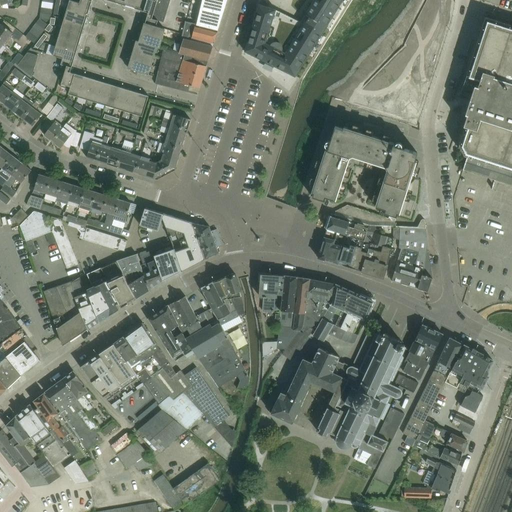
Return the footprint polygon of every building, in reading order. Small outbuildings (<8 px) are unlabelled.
[(87,16),(90,6),(91,1),(88,0),(79,0),(79,3),(69,0),(66,9),(87,16)] [(134,8),(136,0),(126,0),(125,6),(134,8)] [(146,0),(136,0),(134,8),(143,11),(146,0)] [(151,19),(153,13),(155,7),(156,1),(156,0),(146,0),(143,11),(147,12),(147,13),(148,13),(146,18),(151,19)] [(202,0),(197,24),(217,30),(226,0),(202,0)] [(259,4),(244,51),(266,62),(265,63),(266,63),(271,65),(272,66),(273,66),(295,77),(342,0),(313,0),(306,13),(305,14),(308,16),(303,23),(300,22),(275,10),(275,9),(259,4)] [(167,11),(168,5),(156,1),(155,7),(167,11)] [(165,16),(167,11),(155,7),(153,13),(165,16)] [(84,25),(87,16),(66,9),(64,18),(84,25)] [(163,22),(165,16),(153,13),(151,19),(157,21),(163,22)] [(511,25),(485,17),(459,97),(469,101),(478,104),(474,118),(467,115),(463,126),(465,127),(459,145),(464,156),(503,168),(511,171),(511,25)] [(48,25),(39,18),(36,23),(44,29),(45,29),(48,25)] [(81,34),(84,25),(64,18),(61,28),(81,34)] [(161,38),(164,28),(156,26),(157,21),(151,19),(146,18),(145,23),(143,27),(146,28),(144,33),(142,32),(161,38)] [(203,75),(208,61),(212,46),(187,41),(188,36),(192,24),(192,23),(186,21),(185,21),(180,41),(182,41),(179,53),(163,48),(157,74),(163,75),(165,69),(179,72),(187,74),(188,71),(203,75)] [(44,29),(36,23),(32,27),(41,34),(44,29)] [(192,23),(192,24),(188,36),(213,43),(217,30),(197,24),(192,23)] [(12,33),(1,24),(0,24),(0,39),(4,43),(10,47),(11,45),(12,43),(12,41),(11,39),(11,38),(9,37),(12,33)] [(41,34),(32,27),(29,32),(37,38),(41,34)] [(79,43),(81,34),(61,28),(58,37),(79,43)] [(37,38),(29,32),(25,36),(34,43),(37,38)] [(158,47),(161,38),(142,32),(141,36),(143,37),(141,42),(156,46),(156,47),(158,47)] [(34,43),(25,36),(20,42),(30,49),(34,43)] [(76,52),(79,43),(58,37),(55,46),(76,52)] [(153,56),(156,47),(156,46),(141,42),(137,40),(135,45),(138,45),(136,50),(134,49),(134,50),(153,56)] [(73,62),(76,52),(55,46),(52,56),(62,58),(60,64),(63,64),(66,65),(71,67),(73,62)] [(150,65),(153,56),(134,50),(133,54),(135,55),(133,59),(131,59),(150,65)] [(26,53),(23,57),(36,61),(38,55),(27,52),(26,53)] [(19,63),(23,57),(18,54),(12,61),(15,63),(17,65),(19,63)] [(34,67),(36,61),(23,57),(19,63),(34,67)] [(147,74),(150,65),(131,59),(130,63),(132,64),(131,69),(130,69),(131,69),(130,70),(137,74),(138,72),(147,74)] [(6,74),(13,65),(9,61),(1,71),(6,74)] [(31,77),(34,67),(19,63),(17,66),(31,77)] [(69,90),(74,73),(70,72),(71,67),(66,65),(66,66),(63,75),(60,87),(69,89),(69,90)] [(15,68),(11,73),(21,80),(24,76),(15,68)] [(199,88),(203,75),(188,71),(187,74),(179,72),(178,76),(168,73),(167,76),(163,75),(157,74),(155,83),(188,92),(189,85),(199,88)] [(77,97),(83,76),(74,73),(69,90),(69,89),(68,94),(77,97)] [(34,83),(24,76),(21,80),(30,88),(34,83)] [(86,100),(93,79),(83,76),(77,97),(86,100)] [(96,102),(102,82),(93,79),(86,100),(96,102)] [(0,101),(3,103),(15,88),(5,81),(0,86),(0,101)] [(42,93),(46,88),(38,82),(34,86),(42,93)] [(105,105),(111,84),(102,82),(96,102),(105,105)] [(114,108),(120,87),(111,84),(105,105),(114,108)] [(123,111),(129,90),(120,87),(114,108),(123,111)] [(13,111),(24,96),(15,88),(3,103),(13,111)] [(132,113),(139,93),(129,90),(123,111),(132,113)] [(148,96),(139,93),(132,113),(142,116),(148,96)] [(59,98),(54,94),(48,102),(52,106),(59,98)] [(22,118),(34,103),(24,96),(13,111),(22,118)] [(465,115),(467,115),(474,118),(478,104),(469,101),(465,115)] [(35,102),(34,103),(22,118),(23,119),(25,120),(26,121),(32,126),(41,114),(35,110),(39,105),(35,102)] [(57,103),(46,117),(52,121),(62,108),(57,103)] [(84,113),(82,119),(98,123),(99,118),(84,113)] [(190,119),(171,113),(170,120),(164,118),(163,122),(187,129),(190,119)] [(52,141),(63,127),(55,120),(44,135),(52,141)] [(184,139),(187,129),(163,122),(161,126),(168,128),(167,134),(184,139)] [(76,147),(81,133),(76,132),(76,130),(74,130),(66,123),(63,127),(52,141),(60,148),(63,144),(66,146),(69,147),(70,145),(76,147)] [(400,152),(401,147),(402,147),(402,146),(401,145),(401,144),(400,143),(399,142),(398,142),(397,142),(396,143),(395,143),(395,144),(394,145),(335,126),(331,139),(335,140),(334,143),(329,141),(328,141),(327,141),(326,142),(325,142),(325,143),(325,144),(325,145),(325,146),(325,147),(326,148),(327,148),(312,197),(324,201),(326,198),(336,201),(350,158),(352,157),(385,167),(386,170),(375,206),(384,209),(383,212),(396,217),(407,182),(411,183),(412,183),(412,182),(413,181),(414,180),(415,179),(415,177),(415,176),(416,175),(416,173),(416,171),(416,170),(416,169),(412,168),(417,152),(404,148),(402,153),(400,152)] [(94,134),(85,131),(79,148),(89,151),(86,157),(96,161),(103,139),(94,136),(94,134)] [(181,149),(184,139),(167,134),(164,144),(181,149)] [(106,163),(111,146),(106,145),(109,137),(104,136),(103,139),(96,161),(106,163)] [(178,158),(181,149),(164,144),(161,153),(178,158)] [(116,167),(121,148),(111,145),(111,146),(106,163),(116,167)] [(125,170),(131,152),(132,148),(123,145),(122,148),(121,148),(116,167),(125,170)] [(0,166),(2,168),(12,155),(2,148),(0,150),(0,166)] [(134,173),(140,155),(131,152),(125,170),(134,173)] [(175,168),(178,158),(161,153),(160,154),(162,154),(161,160),(158,161),(164,172),(173,167),(175,168)] [(11,175),(21,162),(12,155),(2,168),(0,170),(0,175),(7,181),(11,175)] [(145,176),(150,159),(140,155),(134,173),(145,176)] [(164,172),(158,161),(156,162),(150,161),(151,159),(150,159),(145,176),(155,179),(155,177),(164,172)] [(21,183),(31,170),(21,162),(11,175),(7,181),(5,183),(5,184),(10,187),(16,179),(21,183)] [(45,193),(50,177),(38,174),(33,190),(45,193)] [(57,197),(62,181),(50,177),(45,193),(57,197)] [(67,204),(73,185),(62,181),(57,197),(55,201),(67,204)] [(10,187),(5,184),(1,189),(12,197),(16,192),(10,187)] [(78,208),(79,204),(84,188),(73,185),(67,204),(78,208)] [(91,208),(96,192),(84,188),(79,204),(78,208),(90,211),(91,208)] [(10,199),(0,191),(0,199),(6,204),(10,199)] [(102,211),(107,195),(96,192),(91,208),(102,211)] [(111,225),(113,219),(119,199),(107,195),(102,211),(108,213),(105,223),(111,225)] [(42,204),(43,200),(30,196),(28,200),(26,205),(40,210),(42,204)] [(130,203),(119,199),(113,219),(124,222),(130,203)] [(51,213),(53,207),(42,204),(40,210),(51,213)] [(334,214),(368,224),(369,225),(376,225),(392,226),(393,226),(396,219),(388,216),(388,218),(347,205),(344,214),(335,211),(334,214)] [(344,214),(347,205),(335,211),(344,214)] [(61,210),(53,208),(53,207),(51,213),(60,216),(61,210)] [(145,207),(139,225),(158,231),(162,218),(163,213),(145,207)] [(21,208),(16,213),(24,221),(28,216),(21,208)] [(50,230),(44,214),(34,211),(28,216),(24,221),(20,225),(30,253),(36,251),(31,238),(45,233),(49,244),(55,242),(50,230)] [(24,221),(16,213),(12,217),(19,225),(20,225),(24,221)] [(163,213),(162,218),(165,225),(169,236),(171,242),(173,248),(181,271),(205,259),(199,244),(195,233),(191,222),(172,216),(163,213)] [(331,214),(326,229),(358,238),(358,239),(363,240),(368,225),(331,214)] [(62,225),(60,219),(46,215),(51,229),(62,225)] [(86,224),(87,221),(75,217),(73,223),(85,227),(86,224)] [(97,227),(99,222),(88,218),(87,221),(86,224),(97,227)] [(425,227),(425,221),(424,220),(424,219),(423,219),(422,219),(421,219),(421,220),(420,220),(417,227),(425,227)] [(99,222),(97,227),(109,231),(111,225),(105,223),(99,222)] [(209,226),(191,222),(195,233),(199,244),(205,259),(218,252),(216,247),(222,246),(216,228),(210,230),(209,226)] [(388,237),(374,233),(376,225),(369,225),(368,224),(368,225),(363,240),(370,242),(367,252),(361,271),(383,278),(391,248),(385,247),(388,237)] [(65,231),(62,225),(51,229),(53,234),(53,235),(65,231)] [(121,235),(122,228),(111,225),(109,231),(121,235)] [(426,249),(428,249),(427,241),(425,227),(417,227),(399,226),(399,241),(399,247),(401,248),(392,280),(417,288),(424,265),(426,249)] [(89,241),(92,230),(86,228),(83,239),(87,241),(89,241)] [(95,243),(98,231),(92,230),(89,241),(93,242),(95,243)] [(56,241),(67,236),(65,231),(53,235),(56,241)] [(100,245),(104,233),(98,231),(95,243),(99,244),(100,245)] [(337,263),(342,246),(342,245),(345,237),(326,231),(317,257),(337,263)] [(106,246),(110,235),(104,233),(100,245),(106,246)] [(112,248),(115,237),(110,235),(106,246),(112,248)] [(58,246),(69,242),(67,236),(56,241),(58,246)] [(118,249),(121,239),(115,237),(112,248),(118,250),(118,249)] [(127,240),(121,239),(118,249),(124,251),(127,240)] [(349,267),(357,241),(352,239),(349,247),(342,245),(342,246),(337,263),(349,267)] [(361,271),(367,252),(360,250),(363,240),(358,239),(357,241),(349,267),(361,271)] [(60,252),(71,247),(69,242),(58,246),(60,252)] [(62,257),(73,253),(71,247),(60,252),(62,257)] [(173,248),(154,255),(155,260),(159,270),(162,280),(181,271),(173,248)] [(432,278),(428,249),(426,249),(424,265),(417,288),(426,290),(428,289),(432,278)] [(148,258),(142,260),(143,264),(146,263),(155,260),(154,255),(152,250),(146,252),(147,254),(148,258)] [(64,263),(76,259),(73,253),(62,257),(64,263)] [(139,253),(136,254),(148,289),(162,280),(159,270),(155,260),(146,263),(143,264),(142,260),(140,257),(139,253)] [(136,298),(148,289),(136,254),(116,260),(136,298)] [(78,264),(76,259),(64,263),(67,268),(78,264)] [(125,304),(136,298),(116,260),(100,268),(121,307),(120,304),(124,302),(125,304)] [(121,307),(100,268),(86,274),(92,287),(87,289),(88,294),(99,321),(118,309),(116,304),(118,303),(121,307)] [(241,290),(237,279),(235,275),(232,273),(214,282),(221,300),(230,298),(240,296),(245,295),(243,289),(241,290)] [(282,295),(283,276),(260,274),(258,296),(264,296),(262,311),(273,312),(274,298),(276,298),(277,294),(282,295)] [(293,311),(297,277),(288,276),(283,276),(282,295),(279,327),(291,329),(293,329),(293,330),(298,331),(300,329),(302,327),(305,312),(295,311),(293,311)] [(307,299),(309,279),(299,277),(297,277),(293,311),(295,311),(305,312),(307,299)] [(332,302),(335,284),(329,282),(312,279),(309,279),(307,299),(305,312),(302,327),(300,329),(304,332),(314,325),(316,309),(327,310),(332,302)] [(63,345),(87,328),(76,298),(74,284),(73,281),(72,280),(71,281),(71,282),(43,291),(63,345)] [(221,300),(214,282),(201,288),(218,319),(223,316),(231,312),(234,318),(238,316),(238,315),(230,298),(221,300)] [(339,316),(351,291),(335,284),(332,302),(327,310),(322,318),(329,321),(333,313),(339,316)] [(346,330),(361,296),(351,291),(339,316),(335,325),(340,327),(345,330),(346,330)] [(99,321),(88,294),(76,298),(87,328),(99,321)] [(174,305),(169,308),(193,351),(217,386),(237,375),(240,380),(247,376),(220,323),(217,324),(209,309),(196,316),(185,296),(173,302),(174,305)] [(240,296),(230,298),(238,315),(245,314),(240,296)] [(364,320),(373,301),(361,296),(346,330),(350,332),(352,333),(352,332),(359,317),(364,320)] [(22,328),(0,298),(0,349),(3,353),(6,356),(24,341),(23,339),(27,336),(21,329),(22,328)] [(193,351),(169,308),(168,305),(149,318),(172,357),(182,352),(185,357),(193,351)] [(226,322),(234,318),(231,312),(223,316),(226,322)] [(328,334),(333,324),(329,321),(322,318),(315,330),(313,329),(309,336),(312,338),(313,335),(324,341),(328,334)] [(142,323),(123,336),(113,343),(139,378),(142,382),(144,385),(158,404),(162,410),(186,429),(203,415),(183,392),(191,385),(184,375),(180,370),(175,373),(169,362),(168,363),(157,345),(142,323)] [(340,327),(335,325),(333,324),(328,334),(335,338),(340,327)] [(422,324),(410,350),(404,362),(406,363),(402,371),(420,380),(442,334),(422,324)] [(288,345),(298,331),(293,330),(293,329),(291,329),(279,327),(277,349),(277,350),(284,351),(288,345)] [(340,340),(345,330),(340,327),(335,338),(340,340)] [(346,341),(350,332),(346,330),(345,330),(340,340),(346,342),(346,341)] [(375,334),(369,331),(352,366),(349,367),(349,365),(343,363),(338,375),(330,390),(334,392),(318,426),(320,427),(318,432),(326,436),(328,431),(330,432),(330,433),(330,434),(330,435),(330,436),(331,436),(331,437),(332,437),(333,437),(334,437),(335,436),(336,436),(336,437),(336,438),(336,439),(336,440),(336,441),(336,442),(336,443),(337,444),(337,445),(338,445),(338,446),(339,446),(340,447),(341,447),(343,448),(344,448),(346,447),(347,447),(348,446),(349,445),(350,444),(351,443),(352,443),(352,444),(352,445),(352,446),(353,447),(354,447),(355,447),(356,447),(357,446),(357,445),(359,446),(353,458),(374,468),(387,441),(372,434),(379,418),(382,419),(390,404),(386,402),(390,395),(395,397),(396,397),(397,397),(398,397),(399,397),(400,396),(401,396),(401,395),(402,394),(402,393),(402,392),(402,391),(401,390),(401,389),(400,389),(400,388),(399,388),(391,384),(405,354),(402,353),(405,347),(403,346),(404,345),(399,342),(400,340),(384,333),(383,335),(378,333),(377,334),(376,333),(375,334)] [(354,343),(357,335),(352,333),(350,332),(346,341),(352,344),(354,343)] [(446,378),(463,345),(449,337),(402,434),(416,441),(419,434),(425,422),(444,382),(446,378)] [(21,375),(39,360),(24,341),(6,356),(21,375)] [(262,343),(262,357),(277,349),(277,342),(262,343)] [(113,343),(96,355),(123,389),(139,378),(113,343)] [(483,355),(475,351),(463,345),(446,378),(458,384),(463,375),(465,376),(468,370),(472,372),(468,381),(480,387),(481,388),(487,376),(484,375),(492,360),(483,355)] [(292,376),(291,377),(289,382),(291,383),(287,390),(285,389),(283,393),(281,392),(275,404),(274,407),(271,406),(269,411),(292,422),(311,381),(330,390),(338,375),(332,372),(339,357),(319,347),(311,363),(303,358),(294,377),(292,376)] [(0,377),(8,387),(21,375),(6,356),(3,353),(0,349),(0,377)] [(123,389),(96,355),(80,366),(96,389),(107,400),(123,389)] [(271,369),(277,377),(285,371),(279,363),(271,369)] [(229,416),(196,367),(184,375),(191,385),(183,392),(203,415),(214,427),(224,420),(229,416)] [(444,382),(456,388),(457,387),(464,390),(463,392),(464,392),(466,388),(470,390),(472,391),(478,394),(478,393),(477,393),(480,387),(468,381),(472,372),(468,370),(465,376),(463,375),(458,384),(446,378),(444,382)] [(87,391),(73,371),(63,378),(83,407),(87,411),(92,407),(88,402),(84,396),(82,397),(81,396),(87,391)] [(399,374),(395,383),(414,392),(418,383),(399,374)] [(248,378),(247,376),(240,380),(240,381),(237,390),(246,393),(248,380),(248,378)] [(83,407),(63,378),(45,392),(79,438),(85,450),(100,439),(93,428),(90,431),(76,412),(83,407)] [(133,392),(131,390),(121,398),(123,400),(133,392)] [(474,412),(482,396),(478,394),(472,391),(470,390),(468,394),(464,396),(460,406),(467,409),(474,412)] [(58,413),(43,393),(33,401),(46,419),(57,434),(63,442),(67,439),(68,438),(65,435),(67,434),(61,426),(60,427),(52,417),(58,413)] [(116,404),(121,401),(119,399),(111,405),(115,409),(118,407),(116,404)] [(29,404),(16,416),(54,465),(71,454),(41,412),(37,415),(29,404)] [(478,414),(474,412),(467,409),(460,406),(460,405),(456,414),(463,417),(474,423),(478,414)] [(404,414),(403,414),(390,408),(378,433),(392,440),(398,428),(404,414)] [(135,410),(127,415),(135,427),(143,422),(135,410)] [(159,452),(186,429),(185,428),(162,410),(138,430),(159,452)] [(471,428),(474,423),(463,417),(456,414),(453,420),(460,423),(471,428)] [(15,416),(5,425),(14,437),(9,441),(28,466),(33,462),(19,443),(29,436),(15,416)] [(429,439),(435,426),(425,422),(419,434),(429,439)] [(471,428),(460,423),(458,428),(469,434),(471,428)] [(9,441),(1,430),(0,430),(0,446),(1,446),(14,464),(20,472),(28,466),(9,441)] [(463,451),(466,440),(442,430),(440,436),(448,439),(446,444),(463,451)] [(147,454),(136,442),(126,432),(126,433),(111,446),(127,468),(133,464),(137,470),(152,465),(144,457),(147,454)] [(423,450),(429,439),(419,434),(416,441),(413,445),(421,448),(423,450)] [(73,446),(67,439),(63,442),(69,450),(73,446)] [(458,465),(461,455),(445,448),(443,451),(429,445),(426,451),(439,457),(458,465)] [(452,481),(456,470),(437,462),(439,457),(426,451),(423,450),(421,448),(418,453),(427,457),(425,463),(433,466),(431,472),(437,475),(452,481)] [(47,460),(38,466),(39,468),(50,483),(59,477),(52,466),(47,460)] [(88,479),(86,477),(79,467),(75,460),(64,467),(75,482),(88,479)] [(91,460),(90,460),(79,467),(86,477),(97,472),(91,460)] [(25,478),(39,468),(38,466),(34,461),(33,462),(28,466),(20,472),(25,478)] [(181,499),(184,504),(185,505),(220,480),(208,463),(173,488),(174,489),(177,494),(181,499)] [(50,483),(39,468),(25,478),(30,486),(31,487),(49,484),(50,483)] [(157,486),(166,479),(163,474),(154,481),(157,486)] [(448,493),(452,481),(437,475),(434,482),(430,480),(427,486),(440,491),(440,489),(448,493)] [(161,491),(170,484),(166,479),(157,486),(161,491)] [(164,496),(174,489),(173,488),(170,484),(161,491),(164,496)] [(168,501),(177,494),(174,489),(164,496),(168,501)] [(406,489),(406,498),(432,498),(433,489),(406,489)] [(171,506),(181,499),(177,494),(168,501),(171,506)] [(174,510),(184,504),(181,499),(171,506),(174,510)]
